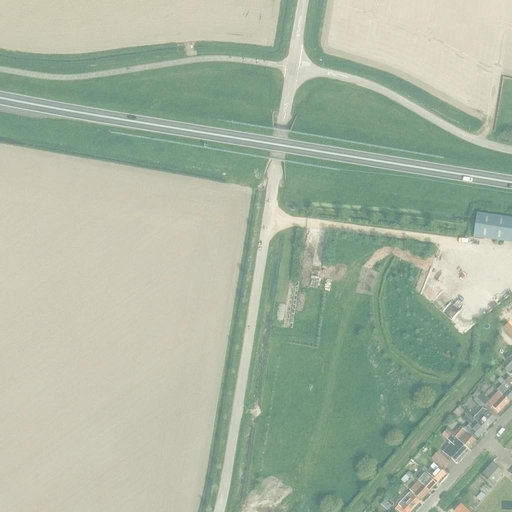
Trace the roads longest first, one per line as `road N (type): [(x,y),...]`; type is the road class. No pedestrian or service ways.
road 1 (trunk): [(0,97),(511,182)]
road 2 (unclassified): [(217,511),(292,67)]
road 3 (unclassified): [(511,150),(360,79),(292,67)]
road 4 (residential): [(423,511),(511,412)]
